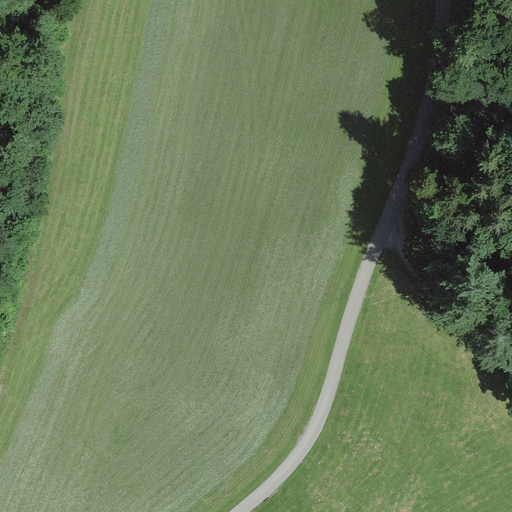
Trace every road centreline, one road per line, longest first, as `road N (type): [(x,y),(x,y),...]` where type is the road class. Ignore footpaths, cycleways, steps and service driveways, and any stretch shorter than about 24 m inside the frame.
road 1 (unclassified): [(241,511),(281,476),(318,422),(424,125),(445,0)]
road 2 (track): [(511,310),(384,227)]
